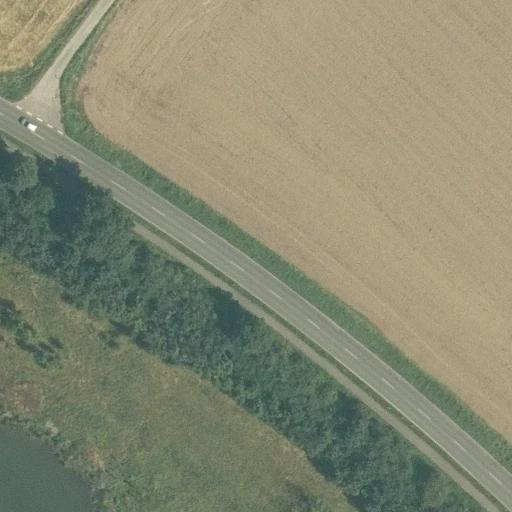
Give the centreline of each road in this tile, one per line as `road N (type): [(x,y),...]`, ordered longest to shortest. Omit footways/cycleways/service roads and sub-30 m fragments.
road 1 (secondary): [(511,494),(320,329),(201,240),(0,113)]
road 2 (track): [(21,125),(115,0)]
